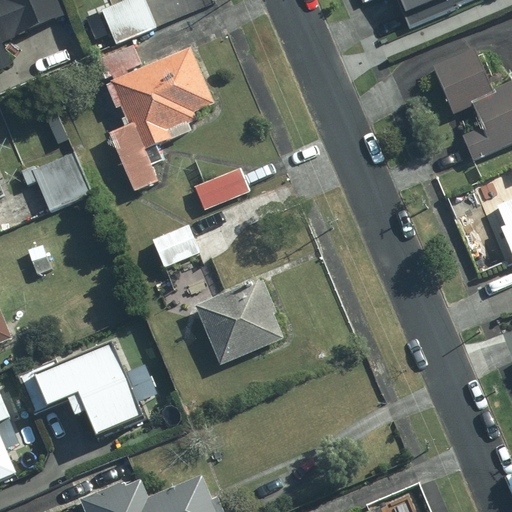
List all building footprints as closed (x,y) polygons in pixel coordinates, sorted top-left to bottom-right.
[(0,0),(0,72),(12,68),(1,41),(67,14),(61,0),(0,0)] [(157,31),(143,0),(132,0),(103,12),(117,47),(157,31)] [(401,0),(408,16),(446,0),(401,0)] [(198,123),(195,115),(215,107),(191,51),(112,84),(131,129),(112,137),(136,194),(159,184),(146,153),(193,133),(190,126),(198,123)] [(511,82),(493,91),(475,51),(434,69),(454,116),(473,107),(483,131),(464,139),(474,162),(511,145),(511,82)] [(22,173),(29,189),(38,185),(52,218),(97,199),(75,150),(22,173)] [(241,169),(195,187),(206,214),(252,196),(241,169)] [(511,202),(498,208),(507,227),(502,229),(511,252),(511,202)] [(193,226),(151,242),(163,275),(205,260),(193,226)] [(54,256),(32,266),(41,287),(63,277),(54,256)] [(283,341),(272,316),(278,314),(264,281),(197,309),(221,366),(283,341)] [(0,312),(0,344),(12,340),(0,312)] [(114,349),(36,382),(49,412),(81,398),(99,440),(145,421),(114,349)] [(1,385),(0,385),(0,485),(16,479),(0,442),(0,429),(16,422),(1,385)] [(217,511),(202,478),(151,501),(143,483),(127,489),(124,483),(80,502),(84,511),(217,511)]
